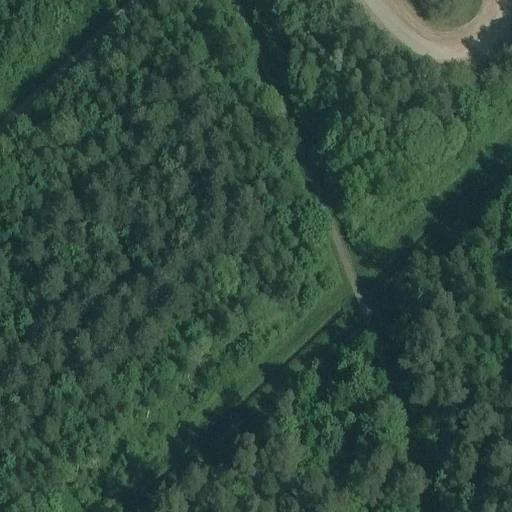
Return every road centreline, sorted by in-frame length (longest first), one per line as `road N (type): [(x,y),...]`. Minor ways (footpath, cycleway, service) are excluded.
road 1 (track): [(141,511),(511,170)]
road 2 (unclassified): [(0,131),(140,0)]
